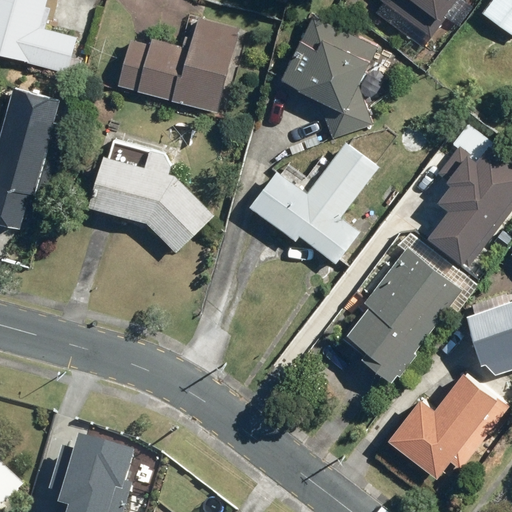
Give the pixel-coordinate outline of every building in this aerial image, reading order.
[(0,0),(0,55),(66,74),(76,35),(40,25),(47,0),(0,0)] [(378,0),(378,1),(430,39),(459,0),(378,0)] [(511,0),(490,0),(481,12),(511,35),(511,0)] [(372,121),(359,84),(378,46),(311,13),(278,80),(319,100),(331,135),(372,121)] [(130,31),(115,86),(219,114),(243,28),(194,14),(185,46),(130,31)] [(6,107),(0,131),(0,221),(19,226),(22,217),(39,221),(65,123),(6,107)] [(274,169),(246,207),(294,242),(298,236),(335,263),(360,229),(342,216),(380,165),(343,138),(305,191),(274,169)] [(424,239),(458,265),(511,196),(511,163),(487,143),(476,158),(459,144),(437,172),(450,182),(434,202),(445,211),(424,239)] [(87,207),(143,222),(175,254),(214,214),(174,174),(168,173),(170,164),(165,155),(147,150),(142,166),(102,155),(87,207)] [(358,357),(389,382),(464,289),(410,244),(360,305),(364,308),(343,334),(363,350),(358,357)] [(511,248),(508,253),(511,256),(511,300),(463,315),(479,366),(489,363),(492,374),(511,368),(511,248)] [(417,396),(383,439),(435,479),(480,420),(492,429),(510,406),(463,370),(434,409),(417,396)] [(0,463),(0,511),(25,487),(0,463)] [(137,511),(142,506),(99,476),(80,503),(63,511),(137,511)]
